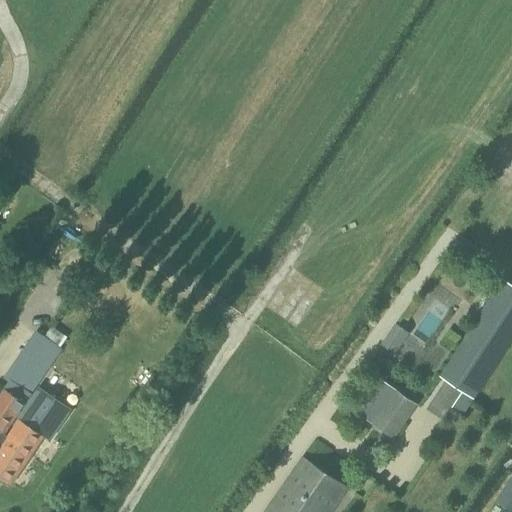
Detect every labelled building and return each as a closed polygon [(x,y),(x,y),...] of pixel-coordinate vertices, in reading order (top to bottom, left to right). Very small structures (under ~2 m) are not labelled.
[(2,183),(0,186),(0,213),(15,192),(2,183)] [(440,374),(463,390),(459,395),(451,408),(463,415),(475,398),(480,390),(507,348),(511,351),(511,285),(502,280),(440,374)] [(7,387),(7,386),(0,395),(0,428),(3,431),(25,399),(26,400),(30,394),(31,395),(62,351),(54,345),(60,337),(49,330),(44,337),(38,333),(7,377),(12,381),(7,387)] [(393,436),(416,403),(379,377),(356,410),(393,436)] [(29,407),(20,421),(0,449),(0,470),(11,478),(40,434),(44,437),(53,423),(29,407)] [(305,456),(265,511),(330,511),(348,486),(305,456)] [(511,509),(511,475),(496,499),(511,509)]
